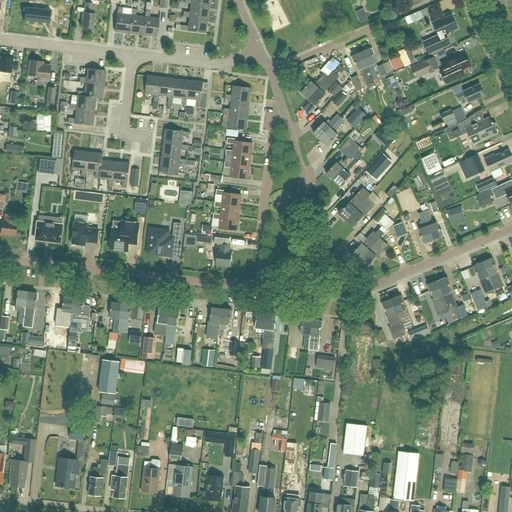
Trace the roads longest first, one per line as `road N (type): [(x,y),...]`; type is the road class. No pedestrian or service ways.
road 1 (residential): [(256,288),(0,255)]
road 2 (residential): [(341,297),(283,112)]
road 3 (residential): [(511,229),(341,297)]
road 4 (residential): [(271,71),(438,0)]
road 5 (residential): [(283,112),(256,288)]
road 6 (residential): [(133,54),(0,39)]
road 7 (residential): [(259,50),(217,65),(133,54)]
